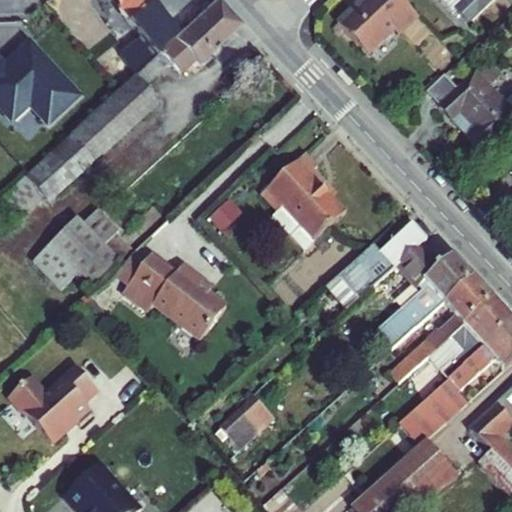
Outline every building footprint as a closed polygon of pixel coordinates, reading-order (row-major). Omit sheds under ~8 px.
[(232,24),(210,0),(207,0),(99,98),(123,124),(147,102),(131,84),(157,61),(168,73),(183,60),(188,65),(232,24)] [(106,0),(120,16),(138,0),(106,0)] [(158,18),(141,0),(138,0),(120,16),(131,28),(137,35),(158,18)] [(418,16),(402,0),(361,0),(337,22),(366,54),(393,30),(398,35),(418,16)] [(452,15),(465,29),(496,0),(431,0),(448,18),(452,15)] [(131,41),(137,35),(131,28),(125,33),(131,41)] [(35,121),(65,93),(17,41),(0,56),(0,57),(3,60),(0,63),(0,117),(17,102),(35,121)] [(437,105),(478,151),(511,120),(511,114),(474,72),(456,88),(442,73),(424,90),(438,105),(437,105)] [(38,202),(123,124),(99,98),(0,188),(0,213),(6,220),(33,196),(38,202)] [(292,152),(248,196),(263,210),(267,205),(306,243),(335,213),(298,175),(306,167),(292,152)] [(214,211),(220,225),(243,216),(237,202),(214,211)] [(263,210),(260,213),(298,250),(306,243),(267,205),(263,210)] [(68,216),(34,247),(61,277),(77,296),(111,264),(94,245),(110,231),(90,208),(74,222),(68,216)] [(336,271),(318,287),(337,308),(386,265),(410,243),(417,237),(403,223),(369,253),(363,247),(336,271)] [(126,250),(110,231),(94,245),(111,264),(126,250)] [(425,259),(410,243),(386,265),(400,281),(425,259)] [(34,247),(20,259),(47,289),(61,277),(34,247)] [(127,249),(106,277),(118,286),(139,258),(127,249)] [(429,263),(425,259),(400,281),(411,293),(365,332),(380,349),(405,327),(432,303),(463,276),(441,252),(429,263)] [(165,274),(141,256),(139,258),(118,286),(112,293),(127,304),(138,290),(148,298),(144,303),(193,340),(218,308),(198,293),(188,285),(192,280),(172,265),(165,274)] [(484,299),(463,276),(432,303),(445,315),(378,374),(387,384),(416,359),(441,337),(484,299)] [(202,287),(192,280),(188,285),(198,293),(202,287)] [(138,290),(127,304),(137,312),(144,303),(148,298),(138,290)] [(503,320),(484,299),(441,337),(416,359),(435,381),(503,320)] [(511,351),(511,330),(503,320),(435,381),(425,389),(387,423),(407,445),(416,438),(457,401),(449,391),(483,360),(492,370),(511,351)] [(87,391),(68,370),(38,397),(21,379),(1,398),(43,445),(57,432),(53,428),(64,418),(71,427),(85,414),(74,403),(87,391)] [(498,413),(511,400),(511,375),(503,384),(499,387),(486,399),(456,426),(476,448),(506,481),(511,475),(511,461),(487,434),(504,419),(498,413)] [(243,393),(210,423),(229,444),(262,414),(243,393)] [(407,445),(341,505),(347,511),(393,511),(448,474),(416,438),(407,445)] [(476,448),(463,460),(493,493),(506,481),(476,448)] [(129,511),(134,508),(92,462),(55,496),(69,511),(129,511)] [(256,463),(243,474),(249,480),(262,469),(256,463)]
